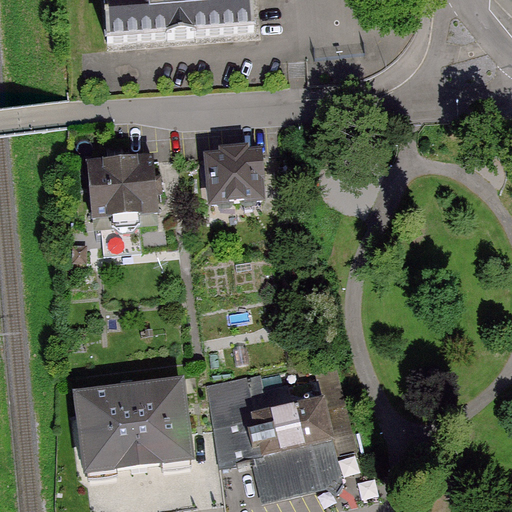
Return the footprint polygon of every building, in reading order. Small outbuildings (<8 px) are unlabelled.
[(253,34),(250,0),(125,0),(125,3),(104,5),(107,47),(253,34)] [(251,160),(201,163),(203,212),(253,209),(251,160)] [(155,162),(83,167),(88,235),(159,230),(155,162)] [(248,381),(208,388),(220,471),(238,470),(238,466),(252,463),(263,505),(326,490),(337,496),(342,487),(318,384),(288,391),(293,412),(256,421),(248,381)] [(181,386),(78,399),(88,477),(191,464),(181,386)] [(265,409),(286,404),(283,392),(262,397),(265,409)]
